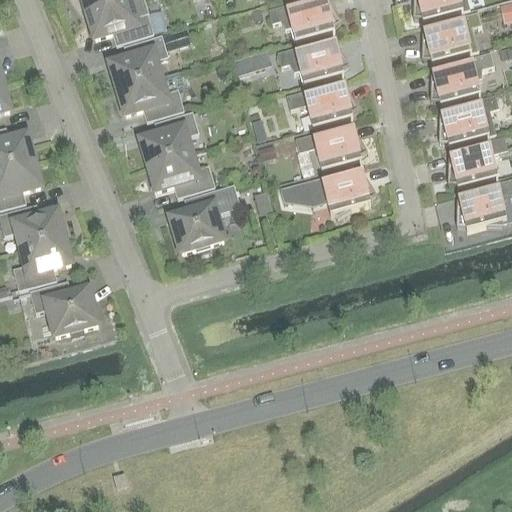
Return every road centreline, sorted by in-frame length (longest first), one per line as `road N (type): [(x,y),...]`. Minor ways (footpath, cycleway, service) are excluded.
road 1 (residential): [(143,298),(415,226),(368,0)]
road 2 (tertiary): [(191,427),(511,341)]
road 3 (residential): [(143,298),(24,0)]
road 4 (tertiary): [(0,501),(101,451),(191,427)]
road 5 (residential): [(191,427),(143,298)]
